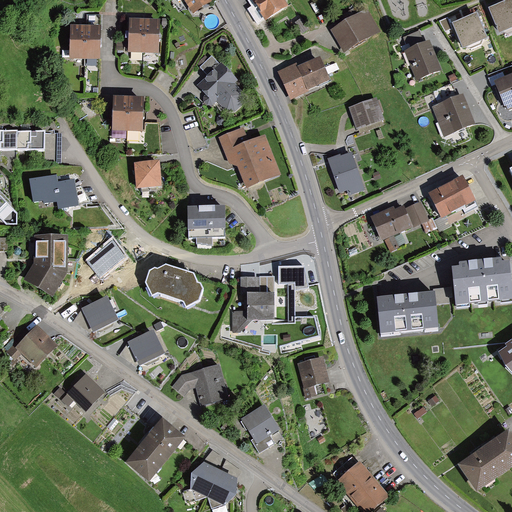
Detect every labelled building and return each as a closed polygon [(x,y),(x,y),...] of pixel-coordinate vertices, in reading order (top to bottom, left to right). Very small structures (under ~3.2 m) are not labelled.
[(202,0),(174,0),(176,2),(178,0),(179,0),(190,18),(207,8),(202,0)] [(276,0),(245,0),(261,24),(283,10),(276,0)] [(511,29),(511,1),(489,12),(499,35),(511,29)] [(334,31),(329,34),(343,57),(376,36),(363,15),(349,24),(345,19),(332,27),(334,31)] [(485,40),(476,16),(452,25),(462,49),(485,40)] [(160,22),(130,21),(128,55),(159,56),(160,22)] [(102,29),(71,27),(69,61),(100,63),(102,29)] [(430,42),(405,52),(417,82),(442,72),(430,42)] [(318,65),(280,79),(287,101),(326,87),(318,65)] [(235,85),(219,68),(192,92),(208,109),(214,104),(223,115),(232,117),(240,110),(240,102),(229,91),(235,85)] [(511,76),(493,84),(503,110),(511,106),(511,76)] [(464,96),(433,108),(444,138),(475,126),(464,96)] [(144,100),(113,99),(112,134),(144,134),(144,100)] [(374,100),(350,108),(356,127),(380,120),(374,100)] [(60,164),(60,134),(0,132),(0,210),(7,204),(0,196),(0,151),(44,153),(44,164),(60,164)] [(240,132),(219,140),(229,167),(234,165),(244,191),(275,179),(262,143),(246,148),(240,132)] [(349,158),(326,166),(337,198),(360,191),(349,158)] [(160,163),(134,165),(136,190),(162,188),(160,163)] [(57,177),(29,182),(33,205),(42,204),(43,207),(55,205),(56,212),(82,208),(81,206),(92,204),(82,187),(77,188),(75,181),(58,184),(57,177)] [(460,182),(427,199),(438,221),(471,205),(460,182)] [(400,208),(369,222),(379,242),(410,228),(400,208)] [(226,210),(187,210),(187,236),(226,235),(226,210)] [(62,242),(32,240),(31,268),(21,283),(45,298),(60,277),(62,242)] [(505,265),(449,270),(452,304),(508,299),(505,265)] [(189,280),(162,272),(149,275),(143,287),(150,302),(154,297),(180,307),(181,312),(196,306),(199,294),(189,280)] [(257,281),(236,281),(236,297),(245,297),(245,313),(232,313),(232,334),(242,328),(269,328),(269,299),(257,299),(257,281)] [(431,298),(374,302),(376,331),(433,328),(431,298)] [(108,299),(82,311),(93,336),(119,324),(108,299)] [(35,330),(15,350),(35,370),(55,350),(35,330)] [(154,332),(128,344),(139,369),(165,357),(154,332)] [(511,347),(497,358),(511,380),(511,347)] [(319,364),(297,370),(302,394),(325,388),(319,364)] [(216,367),(189,373),(177,377),(170,387),(182,395),(186,390),(193,388),(197,404),(223,397),(216,367)] [(101,395),(83,378),(66,395),(84,412),(101,395)] [(264,409),(239,425),(253,447),(278,431),(264,409)] [(181,443),(160,426),(130,463),(151,480),(181,443)] [(511,438),(510,435),(458,469),(477,495),(511,471),(511,438)] [(238,482),(204,466),(191,477),(191,492),(225,509),(237,499),(238,482)] [(356,469),(335,487),(356,511),(373,511),(385,503),(356,469)]
